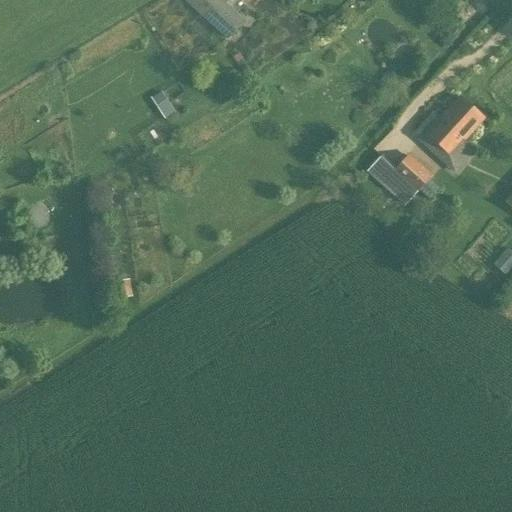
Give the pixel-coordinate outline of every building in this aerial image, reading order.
[(244,21),(221,0),(182,0),(227,40),(244,21)] [(154,97),(166,117),(176,111),(164,91),(154,97)] [(437,116),(423,133),(452,159),(466,143),(464,141),(484,120),(458,96),(439,117),(437,116)] [(408,156),(397,169),(382,155),(366,172),(382,186),(404,205),(430,176),(408,156)] [(128,280),(112,283),(115,300),(131,297),(128,280)]
